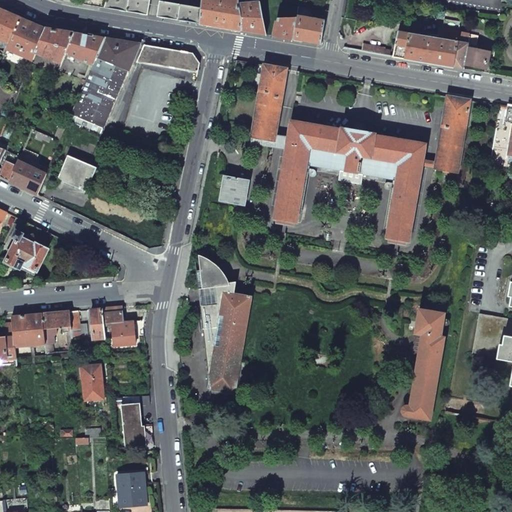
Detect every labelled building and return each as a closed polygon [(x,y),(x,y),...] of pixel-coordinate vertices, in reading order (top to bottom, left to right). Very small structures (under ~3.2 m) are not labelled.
[(108,0),(105,9),(128,13),(130,0),(108,0)] [(130,0),(128,13),(148,17),(151,1),(147,0),(130,0)] [(240,1),(236,0),(202,0),(201,10),(201,15),(200,25),(221,28),(241,32),(241,15),(240,5),(240,1)] [(247,33),(267,36),(262,10),(261,10),(260,2),(259,2),(258,0),(250,0),(248,1),(248,3),(240,5),(241,15),(241,32),(247,33)] [(181,6),(160,2),(157,18),(161,19),(178,21),(181,6)] [(178,21),(200,25),(201,15),(201,10),(181,6),(178,21)] [(312,10),(299,7),(297,18),(299,18),(299,17),(310,19),(312,10)] [(0,8),(0,39),(10,43),(21,18),(0,8)] [(299,18),(297,18),(293,41),(307,43),(321,45),(325,22),(310,19),(299,17),(299,18)] [(10,43),(4,58),(29,69),(36,53),(46,29),(32,23),(21,18),(10,43)] [(297,18),(277,19),(274,37),(283,39),(293,41),(297,18)] [(463,21),(454,20),(452,31),(460,33),(463,21)] [(68,33),(46,29),(36,53),(61,64),(66,53),(74,34),(68,33)] [(452,31),(439,29),(438,36),(437,39),(458,43),(460,33),(452,31)] [(409,34),(398,32),(393,57),(404,59),(409,34)] [(468,45),(470,35),(460,33),(458,43),(466,44),(468,45)] [(84,36),(74,34),(66,53),(93,65),(104,39),(84,36)] [(430,38),(409,34),(404,59),(429,64),(453,68),(458,43),(437,39),(438,36),(430,35),(430,38)] [(470,35),(468,45),(476,46),(476,44),(478,36),(470,35)] [(122,42),(104,39),(93,65),(72,116),(104,129),(106,123),(127,72),(128,72),(139,45),(122,42)] [(458,43),(453,68),(457,69),(463,70),(464,65),(485,69),(487,54),(475,52),(467,50),(468,46),(476,48),(476,46),(468,45),(466,44),(458,43)] [(378,47),(364,44),(362,52),(383,55),(384,49),(378,47)] [(193,54),(144,46),(138,62),(198,73),(200,64),(193,54)] [(287,70),(265,66),(250,144),(271,146),(287,70)] [(471,101),(448,97),(436,170),(458,174),(471,101)] [(104,129),(72,116),(69,123),(76,126),(75,128),(100,139),(104,129)] [(342,131),(291,122),(274,220),(278,220),(277,223),(292,226),(293,223),(296,224),(307,166),(342,172),(340,182),(360,185),(363,176),(397,182),(387,240),(390,240),(389,243),(404,246),(405,243),(408,244),(425,145),(375,137),(375,136),(342,130),(342,131)] [(59,180),(87,193),(97,168),(69,156),(59,180)] [(47,174),(20,162),(17,168),(11,182),(24,189),(38,195),(47,174)] [(17,168),(8,163),(1,178),(11,182),(17,168)] [(249,183),(225,178),(221,202),(245,206),(249,183)] [(24,235),(17,231),(13,239),(17,241),(6,263),(35,277),(48,250),(36,245),(22,239),(24,235)] [(201,307),(209,382),(210,390),(235,394),(252,297),(249,296),(248,297),(234,295),(237,283),(230,284),(227,279),(222,271),(218,267),(213,262),(206,258),(199,255),(199,262),(203,289),(212,288),(212,292),(215,292),(216,305),(201,307)] [(123,308),(104,310),(105,325),(112,324),(115,347),(137,344),(136,338),(136,335),(135,335),(134,322),(124,323),(124,316),(123,308)] [(104,310),(93,311),(95,341),(106,340),(105,325),(104,310)] [(445,314),(420,310),(416,335),(422,336),(410,407),(407,407),(405,408),(403,410),(402,413),(402,414),(403,415),(405,416),(430,420),(444,338),(441,337),(445,314)] [(511,356),(511,314),(493,311),(486,352),(511,356)] [(80,312),(71,313),(73,338),(81,337),(81,338),(89,337),(88,325),(81,325),(80,319),(80,312)] [(57,314),(43,315),(46,345),(47,353),(54,353),(52,338),(57,334),(57,329),(65,328),(65,331),(69,330),(70,336),(68,336),(69,351),(74,351),(73,338),(71,313),(57,314)] [(28,317),(13,318),(13,323),(14,338),(15,348),(46,345),(43,315),(28,317)] [(147,321),(134,322),(135,335),(136,335),(136,338),(145,337),(144,331),(147,321)] [(5,324),(6,338),(14,338),(13,323),(5,324)] [(0,338),(0,360),(16,359),(15,348),(14,338),(6,338),(0,338)] [(83,367),(86,400),(104,399),(101,366),(83,367)] [(131,406),(122,407),(125,447),(145,445),(141,405),(131,406)] [(89,444),(89,438),(81,438),(77,437),(77,445),(89,444)] [(145,477),(119,479),(122,511),(134,510),(147,508),(145,477)]
